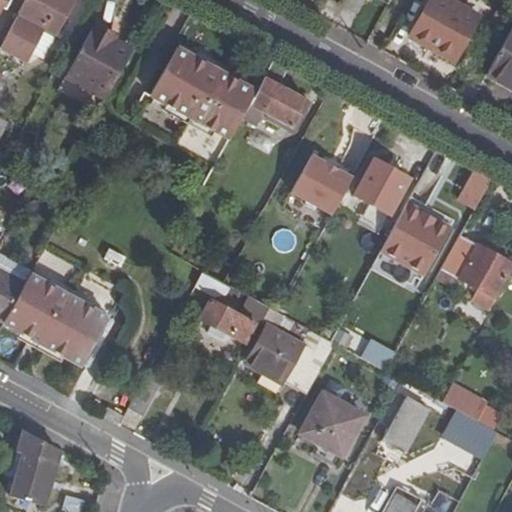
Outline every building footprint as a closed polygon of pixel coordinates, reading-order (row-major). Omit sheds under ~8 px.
[(75,0),(26,0),(18,16),(55,37),(75,0)] [(409,37),(451,62),(475,18),(442,0),(429,0),(423,11),(409,37)] [(506,76),(511,78),(511,28),(489,72),(504,80),(506,76)] [(104,98),(127,56),(105,43),(108,37),(91,29),(64,77),(104,98)] [(127,56),(131,50),(108,37),(105,43),(127,56)] [(241,119),(256,92),(238,81),(228,76),(221,72),(194,57),(177,48),(151,96),(166,104),(216,132),(230,140),(241,119)] [(228,76),(238,81),(242,75),(198,51),(194,57),(221,72),(228,76)] [(287,69),(273,61),(256,92),(241,119),(254,126),(262,112),(291,128),(305,101),(278,86),(287,69)] [(58,90),(97,111),(104,98),(64,77),(58,90)] [(137,121),(151,96),(144,92),(130,117),(137,121)] [(212,139),(216,132),(166,104),(162,112),(212,139)] [(336,170),(311,157),(290,194),(331,216),(351,178),(336,170)] [(407,180),(372,161),(353,195),(389,215),(407,180)] [(339,164),(336,170),(351,178),(354,173),(339,164)] [(490,180),(473,170),(461,193),(457,191),(449,205),(470,217),(490,180)] [(421,214),(405,205),(379,253),(423,277),(449,228),(433,220),(430,224),(419,218),(421,214)] [(511,265),(460,236),(436,280),(452,289),(458,279),(476,289),(470,300),(487,309),(511,265)] [(0,316),(5,319),(29,275),(31,272),(0,254),(0,316)] [(511,272),(503,290),(511,295),(511,299),(510,303),(511,304),(511,272)] [(223,284),(203,274),(196,285),(217,296),(223,284)] [(3,322),(2,324),(21,333),(30,339),(33,334),(40,338),(37,342),(64,357),(81,367),(108,319),(94,311),(44,284),(29,275),(5,319),(3,322)] [(47,277),(44,284),(94,311),(98,305),(47,277)] [(200,320),(211,325),(227,334),(245,343),(255,323),(235,313),(237,307),(223,299),(219,305),(210,301),(200,320)] [(269,310),(251,299),(243,313),(262,323),(269,310)] [(116,303),(108,319),(112,321),(121,305),(116,303)] [(269,310),(262,323),(258,331),(266,335),(269,330),(273,331),(281,316),(277,313),(269,310)] [(227,334),(211,325),(208,333),(224,342),(227,334)] [(328,335),(333,338),(337,332),(331,329),(328,335)] [(30,339),(21,333),(17,340),(61,363),(64,357),(37,342),(30,339)] [(33,334),(30,339),(37,342),(40,338),(33,334)] [(300,350),(278,338),(268,357),(258,352),(251,365),(283,383),(300,350)] [(385,371),(394,351),(369,338),(359,358),(385,371)] [(486,405),(451,386),(441,404),(466,417),(476,423),(486,405)] [(151,395),(139,388),(127,409),(140,416),(151,395)] [(300,434),(318,444),(341,457),(364,418),(322,395),(300,434)] [(381,442),(401,453),(425,409),(406,398),(381,442)] [(102,417),(117,426),(124,414),(108,405),(102,417)] [(425,409),(401,453),(403,454),(427,410),(425,409)] [(60,450),(22,429),(16,451),(23,453),(20,462),(15,461),(14,465),(18,466),(10,496),(44,506),(60,450)] [(341,457),(318,444),(312,454),(335,468),(341,457)] [(377,451),(367,445),(349,479),(359,485),(377,451)] [(439,471),(429,488),(449,500),(459,482),(439,471)]
